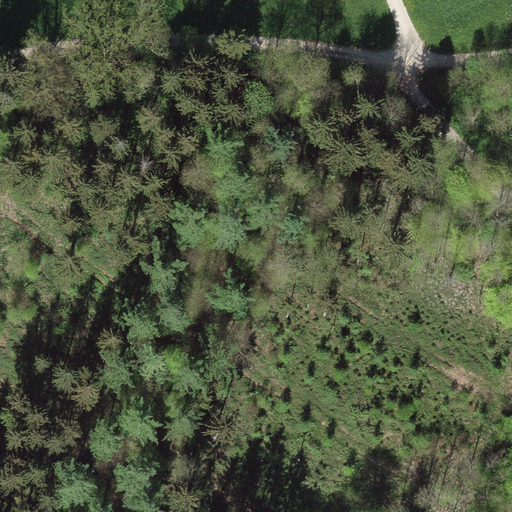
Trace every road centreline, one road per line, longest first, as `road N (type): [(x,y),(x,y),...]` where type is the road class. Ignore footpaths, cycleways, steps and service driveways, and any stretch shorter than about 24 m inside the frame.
road 1 (track): [(402,58),(265,33),(142,29),(0,68)]
road 2 (track): [(402,58),(459,150),(511,201)]
